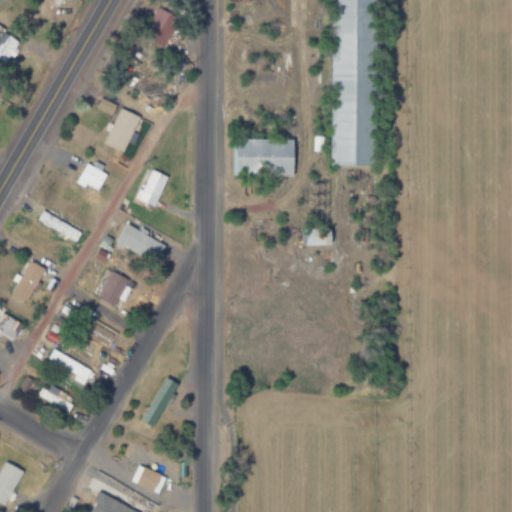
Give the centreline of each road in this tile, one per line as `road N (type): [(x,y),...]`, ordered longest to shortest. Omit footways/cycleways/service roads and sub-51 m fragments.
road 1 (tertiary): [(200,511),(211,0)]
road 2 (residential): [(42,511),(204,243)]
road 3 (secondary): [(0,193),(108,0)]
